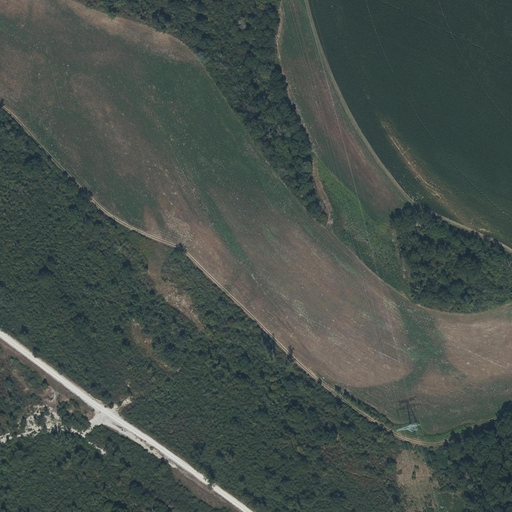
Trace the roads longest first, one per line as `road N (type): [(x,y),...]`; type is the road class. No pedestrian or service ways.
road 1 (track): [(66,0),(181,41),(292,195),(388,287),(443,312),(511,306)]
road 2 (track): [(511,410),(446,441),(406,438),(309,372),(183,249),(128,226)]
road 3 (track): [(247,511),(0,332)]
road 4 (track): [(128,226),(0,104)]
